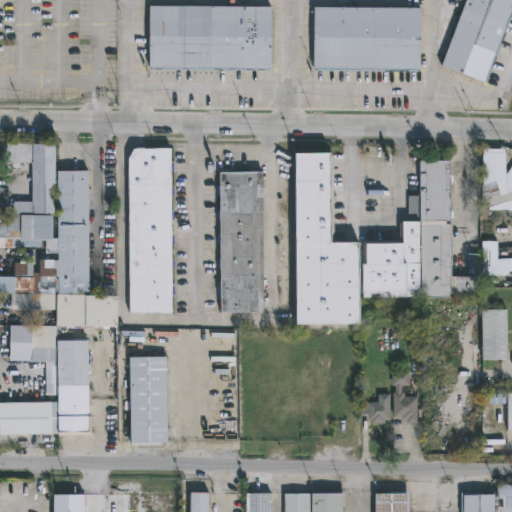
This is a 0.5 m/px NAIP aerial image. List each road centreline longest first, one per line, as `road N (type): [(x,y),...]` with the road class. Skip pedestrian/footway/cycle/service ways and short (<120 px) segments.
road 1 (residential): [(0,120),(511,127)]
road 2 (residential): [(0,462),(511,469)]
